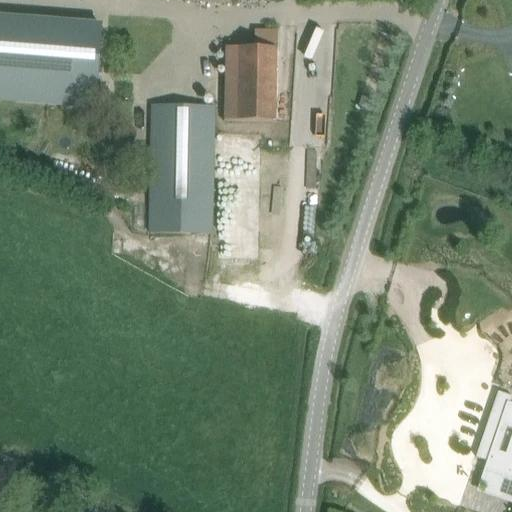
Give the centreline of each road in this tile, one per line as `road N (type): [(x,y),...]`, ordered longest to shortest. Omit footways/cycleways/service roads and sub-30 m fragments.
road 1 (tertiary): [(305,511),(345,282),(439,0)]
road 2 (unknown): [(432,19),(228,7)]
road 3 (unknown): [(228,7),(145,100)]
